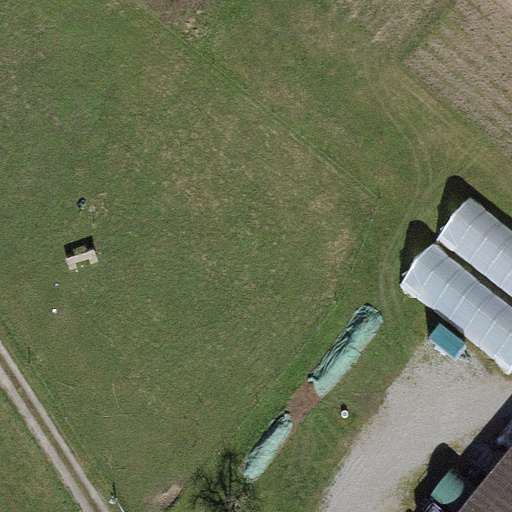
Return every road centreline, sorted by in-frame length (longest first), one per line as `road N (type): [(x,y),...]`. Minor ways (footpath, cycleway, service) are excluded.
road 1 (track): [(511,398),(437,412),(354,511)]
road 2 (track): [(0,360),(86,511)]
